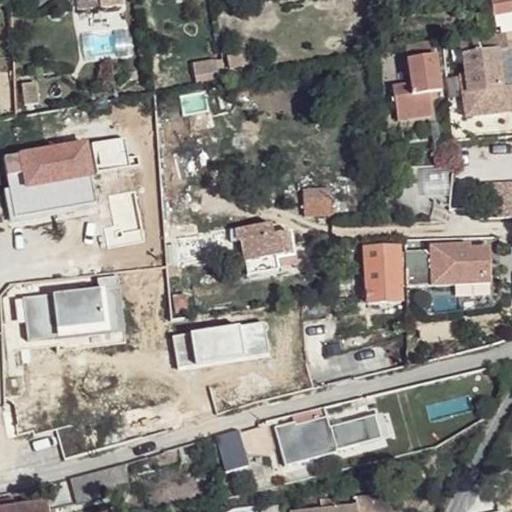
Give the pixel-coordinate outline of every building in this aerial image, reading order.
[(120,0),(103,0),(99,1),(100,10),(121,7),(120,0)] [(488,0),(491,16),(509,13),(507,0),(488,0)] [(476,38),(490,36),(486,3),(477,4),(478,16),(473,17),(476,38)] [(509,13),(491,16),(492,28),(510,25),(509,13)] [(491,38),(494,53),(503,52),(502,37),(491,38)] [(466,97),(468,112),(501,109),(499,92),(494,53),(491,38),(458,43),(463,78),(466,97)] [(407,56),(409,76),(409,83),(391,85),(394,119),(429,115),(428,94),(438,93),(435,55),(407,56)] [(241,57),(227,59),(229,71),(243,69),(241,57)] [(215,63),(192,67),(194,79),(217,75),(215,63)] [(466,97),(463,78),(456,79),(462,119),(511,114),(511,111),(509,90),(499,92),(501,109),(468,112),(466,97)] [(212,95),(221,93),(219,83),(210,86),(212,95)] [(24,86),(26,108),(41,106),(38,85),(24,86)] [(86,144),(3,159),(15,225),(98,210),(86,144)] [(302,218),(331,217),(329,199),(301,199),(302,218)] [(511,199),(486,200),(487,219),(511,218),(511,199)] [(267,225),(233,232),(234,241),(239,241),(246,277),(296,266),(290,234),(284,235),(269,235),(267,225)] [(404,288),(450,287),(449,279),(489,277),(487,249),(467,250),(467,247),(429,247),(428,252),(397,254),(397,249),(362,250),(363,290),(366,290),(365,305),(399,304),(398,288),(404,287),(404,288)] [(123,343),(119,280),(94,282),(95,295),(22,300),(26,350),(123,343)] [(173,314),(186,311),(184,294),(170,296),(173,314)] [(168,314),(149,319),(155,346),(184,340),(183,336),(219,329),(217,318),(169,328),(168,323),(168,314)] [(104,410),(135,404),(130,383),(101,388),(104,410)] [(326,426),(324,419),(310,423),(312,429),(326,426)] [(334,455),(326,426),(312,429),(300,432),(298,425),(294,427),(293,423),(283,426),(288,443),(278,445),(284,468),(334,455)] [(312,429),(310,423),(298,425),(300,432),(312,429)] [(278,445),(288,443),(283,426),(273,428),(278,445)] [(224,473),(247,466),(237,435),(216,442),(224,473)] [(71,480),(77,505),(98,500),(97,490),(125,487),(123,465),(71,480)] [(384,511),(383,497),(354,500),(355,509),(322,511),(384,511)] [(0,510),(19,508),(19,506),(13,499),(0,501),(0,510)]
